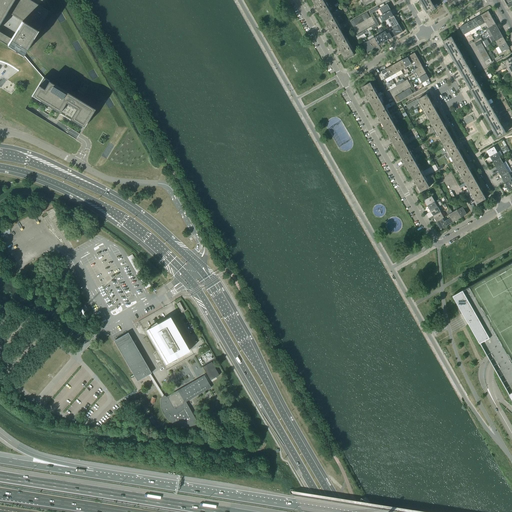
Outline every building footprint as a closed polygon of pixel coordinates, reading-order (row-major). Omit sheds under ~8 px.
[(0,0),(0,41),(7,46),(23,55),(36,33),(49,12),(29,0),(0,0)] [(312,0),(329,29),(346,59),(346,60),(355,55),(354,54),(343,34),(323,0),(312,0)] [(419,0),(422,4),(423,7),(427,14),(436,9),(432,2),(430,0),(419,0)] [(379,9),(383,15),(391,10),(390,10),(387,5),(379,9)] [(386,21),(388,19),(394,16),(391,10),(383,15),(386,20),(386,21)] [(493,36),(500,32),(498,29),(497,27),(495,24),(494,22),(494,21),(494,22),(491,17),(492,17),(491,17),(490,15),(491,15),(488,11),(488,12),(481,15),(484,21),(485,23),(488,21),(487,21),(488,21),(491,26),(488,28),(489,30),(486,31),(490,38),(493,36)] [(485,23),(484,21),(481,15),(478,17),(479,17),(476,19),(476,18),(480,26),(485,23)] [(388,19),(393,27),(398,24),(398,23),(394,16),(388,19)] [(475,29),(480,26),(476,18),(473,20),(471,22),(470,21),(475,29)] [(469,32),(475,29),(470,21),(468,23),(465,25),(465,24),(469,32)] [(394,30),(392,31),(395,36),(396,36),(395,36),(397,35),(399,34),(403,32),(400,27),(398,24),(393,27),(394,30)] [(464,35),(469,32),(465,24),(462,26),(463,26),(460,28),(460,27),(464,35)] [(385,31),(380,35),(384,43),(384,42),(390,39),(392,38),(389,33),(387,34),(385,31)] [(493,36),(496,41),(503,37),(501,35),(500,32),(493,36)] [(380,35),(374,38),(379,46),(379,45),(384,43),(380,35)] [(455,43),(451,37),(443,41),(447,48),(448,51),(456,64),(457,67),(465,80),(466,83),(469,88),(474,96),(474,97),(475,99),(483,112),(484,115),(492,128),(493,131),(497,138),(506,133),(502,126),(501,123),(493,110),(492,108),(491,108),(484,94),(483,92),(482,92),(480,88),(475,78),(473,75),(466,62),(464,59),(457,46),(455,43)] [(496,41),(499,47),(506,43),(506,42),(506,43),(504,40),(503,38),(503,37),(496,41)] [(373,49),(379,46),(374,38),(369,41),(373,49)] [(373,49),(369,41),(363,44),(367,52),(368,52),(373,49)] [(506,43),(499,47),(501,51),(502,52),(509,48),(507,45),(506,43)] [(414,61),(418,68),(422,66),(422,65),(421,65),(420,63),(421,63),(420,63),(418,59),(418,58),(418,59),(417,57),(415,53),(408,57),(411,63),(414,61)] [(412,64),(411,63),(408,57),(407,57),(408,57),(405,59),(403,60),(402,60),(406,67),(412,64)] [(401,70),(406,67),(402,60),(400,62),(397,63),(401,70)] [(396,73),(401,70),(397,63),(394,65),(392,66),(396,73)] [(390,76),(396,73),(392,66),(391,66),(392,66),(389,68),(387,69),(386,69),(390,76)] [(416,72),(419,78),(427,74),(426,74),(425,71),(423,69),(424,68),(416,72)] [(385,79),(390,76),(386,69),(384,71),(381,72),(381,73),(379,74),(379,75),(378,76),(381,81),(385,79),(385,80),(385,79)] [(427,74),(419,78),(422,82),(422,83),(430,79),(429,79),(428,76),(426,74),(427,74)] [(32,96),(84,127),(91,115),(91,116),(91,115),(95,109),(49,81),(43,78),(32,96)] [(367,96),(416,182),(421,191),(421,192),(430,187),(429,187),(376,92),(377,91),(375,87),(373,88),(371,83),(370,83),(362,87),(362,88),(367,96)] [(466,183),(476,202),(477,204),(486,199),(427,95),(427,94),(418,99),(430,120),(466,183)] [(490,157),(490,156),(497,152),(494,147),(486,151),(487,151),(488,154),(490,156),(490,157)] [(493,162),(500,158),(497,152),(490,156),(491,159),(493,162)] [(496,167),(503,163),(500,158),(493,162),(495,164),(494,164),(496,167)] [(499,172),(506,168),(503,163),(496,167),(498,169),(497,170),(499,172)] [(500,175),(502,178),(509,174),(506,168),(499,172),(499,173),(499,172),(500,175)] [(505,183),(511,180),(511,179),(511,178),(509,174),(502,178),(504,180),(503,180),(505,183)] [(427,206),(435,202),(432,196),(424,200),(424,201),(425,200),(426,203),(427,206)] [(430,211),(438,207),(440,206),(442,205),(440,202),(439,200),(435,202),(427,206),(428,206),(429,208),(430,211)] [(433,216),(433,217),(441,212),(438,207),(430,211),(431,211),(432,214),(433,216)] [(462,207),(457,210),(461,217),(464,216),(466,214),(467,214),(462,207)] [(448,215),(450,218),(452,222),(453,222),(453,221),(456,220),(458,218),(458,219),(461,217),(457,210),(450,214),(448,215)] [(436,222),(442,219),(444,218),(441,212),(433,217),(434,216),(435,219),(436,222)] [(442,219),(436,222),(437,222),(441,228),(440,229),(445,227),(445,226),(450,223),(451,223),(449,219),(444,222),(442,219)] [(153,283),(136,254),(129,258),(147,287),(153,283)] [(463,290),(453,296),(457,302),(463,313),(467,320),(469,324),(480,343),(485,352),(485,353),(487,355),(489,359),(489,360),(490,361),(495,369),(495,370),(501,380),(502,382),(509,394),(511,391),(511,262),(487,277),(463,290)] [(81,286),(87,284),(78,266),(72,268),(81,286)] [(176,304),(181,313),(185,311),(180,302),(176,304)] [(151,326),(151,327),(146,330),(165,365),(171,361),(171,362),(178,360),(177,358),(189,351),(170,317),(157,324),(156,322),(151,326)] [(133,375),(137,381),(143,378),(151,373),(147,366),(128,333),(119,338),(114,341),(133,375)] [(49,367),(54,371),(60,364),(55,360),(49,367)] [(220,378),(213,365),(204,370),(212,384),(220,378)] [(163,400),(161,400),(161,401),(161,402),(161,404),(161,405),(161,407),(162,408),(162,409),(163,411),(163,412),(164,413),(164,414),(165,416),(166,417),(167,418),(168,419),(169,420),(170,421),(171,422),(172,422),(173,423),(174,424),(176,424),(177,425),(178,425),(180,426),(181,426),(182,426),(184,426),(185,426),(187,426),(188,426),(189,426),(191,426),(192,425),(193,425),(195,424),(196,424),(197,423),(197,424),(198,423),(186,403),(185,403),(184,402),(210,387),(211,388),(204,375),(204,376),(196,381),(192,383),(178,391),(178,390),(177,391),(178,391),(163,400)]
